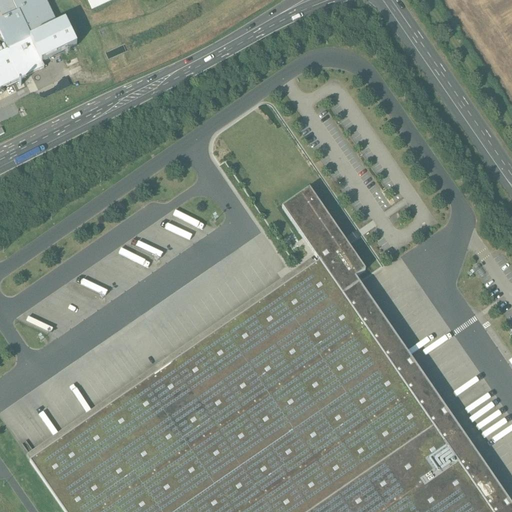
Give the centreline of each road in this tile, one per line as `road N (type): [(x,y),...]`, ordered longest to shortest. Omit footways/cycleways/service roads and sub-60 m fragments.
road 1 (tertiary): [(309,0),(0,167)]
road 2 (primary): [(511,188),(385,0)]
road 3 (track): [(511,135),(418,0)]
